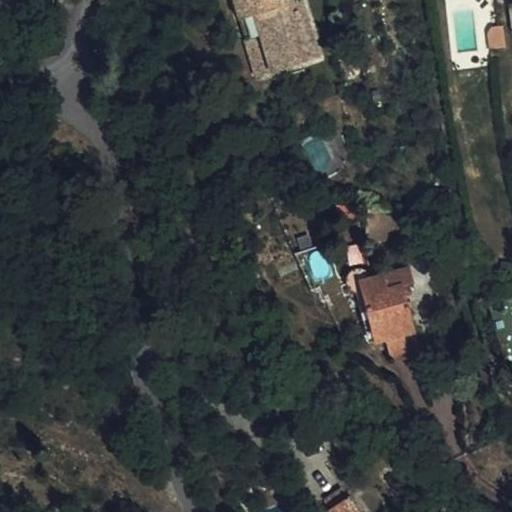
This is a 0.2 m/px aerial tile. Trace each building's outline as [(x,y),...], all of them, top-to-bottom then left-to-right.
[(233,0),(239,15),(274,5),(272,0),(233,0)] [(239,15),(231,17),(243,59),(262,55),(272,92),(317,79),(298,14),(279,18),(274,5),(239,15)] [(501,47),(499,29),(490,29),(491,48),(501,47)] [(253,97),(272,92),(262,55),(243,59),(253,97)] [(390,229),(367,230),(368,256),(392,255),(390,229)] [(420,304),(413,284),(365,300),(385,358),(419,347),(406,309),(420,304)]
